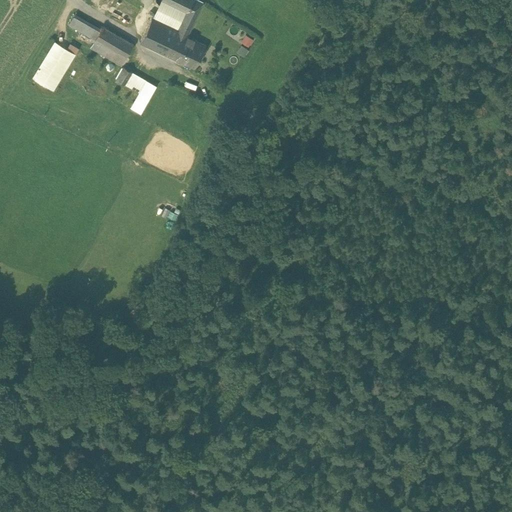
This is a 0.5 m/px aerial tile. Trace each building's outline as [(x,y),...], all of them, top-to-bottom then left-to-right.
[(162,0),(154,15),(162,18),(160,23),(177,31),(186,12),(162,0)] [(186,12),(191,2),(187,0),(161,0),(162,0),(186,12)] [(192,0),(191,2),(186,12),(177,31),(185,35),(188,36),(203,4),(195,0),(192,0)] [(101,30),(75,14),(68,25),(95,40),(101,30)] [(185,35),(177,31),(160,23),(162,18),(154,15),(152,19),(140,42),(173,58),(185,35)] [(134,45),(103,27),(101,30),(95,40),(126,59),(134,45)] [(245,33),(240,41),(248,46),(253,39),(245,33)] [(185,35),(173,58),(195,68),(206,45),(188,36),(185,35)] [(76,53),(67,48),(54,40),(32,76),(53,89),(76,53)] [(126,59),(95,40),(90,48),(121,66),(126,59)] [(67,48),(76,53),(79,48),(70,42),(67,48)] [(241,43),(236,51),(244,56),(249,48),(241,43)] [(124,67),(117,80),(126,85),(133,72),(124,67)] [(139,93),(146,80),(133,72),(126,85),(139,93)] [(140,112),(156,86),(146,80),(139,93),(131,107),(140,112)]
